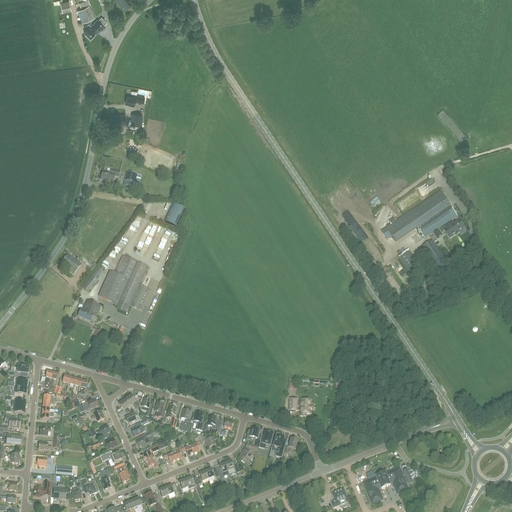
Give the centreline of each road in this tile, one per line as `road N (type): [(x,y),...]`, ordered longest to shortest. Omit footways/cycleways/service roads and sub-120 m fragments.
road 1 (tertiary): [(456,418),(217,57),(193,0)]
road 2 (unclassified): [(0,325),(71,226),(108,68),(138,13)]
road 3 (tertiary): [(322,471),(456,418)]
road 4 (residential): [(144,485),(234,447),(244,416)]
